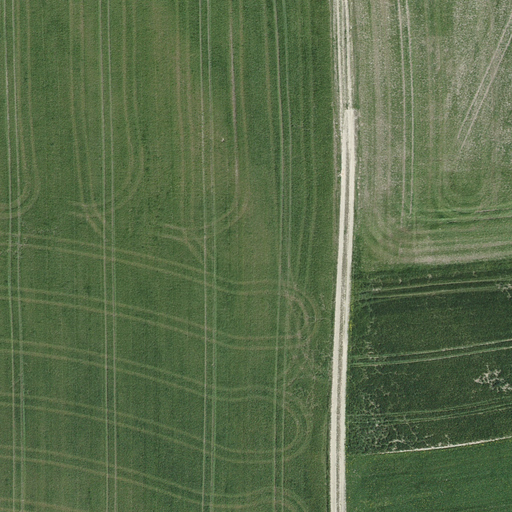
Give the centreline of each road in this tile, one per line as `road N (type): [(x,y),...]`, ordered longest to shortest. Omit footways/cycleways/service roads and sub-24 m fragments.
road 1 (trunk): [(360,511),(124,0)]
road 2 (track): [(344,511),(361,110)]
